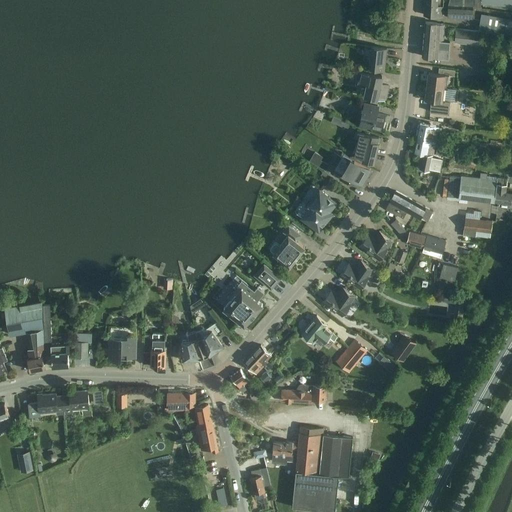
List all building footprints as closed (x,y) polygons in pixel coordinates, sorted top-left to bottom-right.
[(443,16),(443,9),(443,0),(425,0),(425,15),(443,16)] [(481,7),(481,3),(480,0),(450,0),(450,5),(448,4),(447,16),(472,18),(473,6),(481,7)] [(479,31),(503,35),(511,36),(511,18),(506,18),(481,14),(478,30),(479,31)] [(448,59),(450,35),(444,35),(445,24),(441,23),(436,23),(425,22),(422,56),(433,57),(438,57),(438,58),(448,59)] [(456,29),(455,42),(470,43),(478,44),(479,32),(479,31),(478,30),(478,31),(474,30),(456,29)] [(385,70),(387,48),(372,46),(370,68),(385,70)] [(443,87),(444,87),(445,75),(449,75),(454,76),(455,69),(439,67),(438,73),(428,72),(426,85),(443,87)] [(388,85),(380,83),(382,76),(359,71),(361,72),(358,82),(361,83),(360,85),(364,85),(365,84),(368,84),(365,94),(385,99),(385,98),(388,85)] [(445,87),(444,87),(443,87),(426,85),(425,98),(431,99),(429,111),(448,114),(450,101),(442,100),(442,96),(444,96),(445,87)] [(381,129),(384,114),(376,112),(378,106),(365,103),(360,124),(381,129)] [(421,124),(417,139),(435,143),(438,127),(421,124)] [(379,137),(358,131),(357,132),(360,133),(358,140),(352,152),(355,153),(354,155),(364,157),(363,160),(373,162),(374,162),(373,162),(378,143),(378,144),(378,143),(376,142),(377,137),(379,137)] [(417,139),(415,152),(422,153),(419,168),(429,170),(429,169),(440,171),(442,158),(432,156),(432,155),(434,148),(435,143),(417,139)] [(438,143),(436,154),(442,156),(442,155),(444,145),(445,144),(439,142),(438,143)] [(312,157),(309,161),(325,170),(327,168),(329,164),(321,159),(323,156),(315,151),(312,157)] [(362,183),(370,169),(344,154),(336,168),(362,183)] [(284,156),(282,159),(282,162),(285,164),(288,164),(290,161),(289,158),(287,156),(284,156)] [(326,182),(331,177),(324,171),(319,177),(326,182)] [(436,185),(435,195),(446,196),(459,198),(495,202),(495,201),(495,197),(496,197),(498,180),(497,180),(487,179),(479,178),(461,176),(445,174),(443,186),(436,185)] [(495,201),(511,203),(511,193),(511,191),(505,191),(507,178),(497,177),(497,180),(498,180),(496,197),(495,197),(495,201)] [(327,213),(336,202),(318,188),(306,204),(303,201),(295,211),(301,216),(319,230),(330,216),(327,213)] [(433,211),(396,191),(387,208),(397,213),(401,206),(427,221),(433,211)] [(490,238),(492,221),(465,217),(463,234),(470,235),(490,238)] [(402,235),(407,231),(395,219),(391,224),(402,235)] [(305,247),(296,240),(301,235),(289,225),(284,231),(288,235),(280,245),(277,242),(274,243),(270,248),(271,250),(274,253),(290,266),(305,247)] [(424,247),(427,236),(410,231),(407,242),(424,247)] [(392,240),(380,232),(380,233),(375,239),(369,235),(369,234),(368,234),(366,237),(364,237),(363,239),(362,241),(362,242),(360,245),(361,246),(361,245),(379,259),(387,248),(387,247),(387,248),(386,247),(391,240),(391,241),(392,240)] [(427,236),(424,247),(442,252),(445,241),(427,236)] [(396,246),(392,256),(396,258),(395,259),(399,261),(403,263),(408,251),(396,246)] [(373,269),(362,261),(361,261),(356,268),(350,263),(349,263),(347,266),(347,265),(345,266),(345,267),(344,268),(343,269),(343,271),(341,274),(342,274),(360,287),(360,288),(369,277),(368,276),(367,276),(372,269),(373,269)] [(443,263),(440,277),(449,280),(448,283),(454,284),(455,280),(458,266),(443,263)] [(280,278),(264,264),(255,274),(271,288),(280,278)] [(225,306),(224,307),(225,307),(244,324),(244,325),(245,324),(251,317),(251,318),(256,312),(256,311),(262,305),(262,304),(262,303),(261,303),(258,300),(264,293),(258,287),(255,290),(251,294),(243,287),(242,286),(245,283),(241,279),(237,275),(233,279),(241,287),(236,293),(236,294),(235,293),(231,298),(230,299),(231,299),(225,306)] [(164,282),(163,289),(172,289),(173,283),(173,279),(164,279),(164,282)] [(355,296),(344,288),(343,288),(339,295),(332,290),(331,290),(329,293),(329,292),(328,293),(327,294),(326,295),(325,296),(325,298),(323,301),(324,301),(342,314),(342,315),(343,315),(351,304),(350,303),(349,303),(354,296),(355,296)] [(444,301),(455,303),(457,294),(445,293),(444,301)] [(193,303),(190,305),(192,313),(197,310),(201,307),(206,303),(202,297),(197,300),(193,303)] [(42,300),(5,307),(10,334),(25,332),(30,357),(45,355),(42,300)] [(50,305),(43,305),(45,343),(52,342),(50,305)] [(329,346),(337,337),(325,326),(327,324),(317,315),(302,332),(312,341),(315,338),(322,344),(324,342),(329,346)] [(202,329),(195,331),(197,337),(204,355),(204,357),(206,357),(210,355),(223,346),(217,338),(225,333),(217,321),(203,330),(202,329)] [(289,325),(285,328),(291,334),(295,331),(289,325)] [(188,340),(181,341),(183,361),(199,359),(204,357),(204,355),(197,337),(195,331),(188,334),(188,340)] [(92,342),(92,333),(75,332),(75,358),(88,358),(88,342),(92,342)] [(144,334),(144,349),(152,349),(152,351),(151,363),(151,366),(153,366),(154,367),(157,367),(159,366),(165,366),(165,350),(171,350),(171,335),(166,335),(166,333),(152,333),(152,334),(144,334)] [(136,357),(136,335),(128,334),(128,337),(109,336),(109,338),(108,338),(107,339),(106,339),(106,340),(105,341),(105,342),(105,343),(105,344),(106,345),(107,346),(108,346),(109,346),(109,359),(128,359),(128,357),(136,357)] [(404,361),(417,343),(404,334),(391,352),(404,361)] [(354,339),(336,360),(349,371),(354,365),(366,349),(354,339)] [(51,344),(52,367),(69,366),(68,351),(70,351),(69,343),(66,343),(51,344)] [(253,353),(265,365),(268,362),(266,361),(271,355),(261,345),(253,353)] [(257,374),(265,365),(253,353),(244,362),(257,374)] [(30,357),(28,358),(30,370),(45,368),(43,357),(45,357),(45,355),(30,357)] [(239,388),(249,380),(240,369),(230,376),(239,388)] [(260,377),(265,382),(271,377),(266,371),(260,377)] [(280,373),(274,378),(277,382),(284,377),(280,373)] [(325,401),(327,386),(314,385),(305,384),(303,383),(298,384),(297,389),(297,390),(282,389),(281,399),(281,400),(310,402),(310,400),(325,401)] [(235,385),(229,389),(233,394),(239,390),(235,385)] [(64,396),(65,411),(73,410),(72,406),(89,404),(87,389),(70,391),(70,395),(64,396)] [(102,390),(92,391),(94,404),(103,403),(102,390)] [(195,409),(195,392),(168,393),(167,407),(172,407),(172,409),(185,409),(185,412),(195,409)] [(28,396),(29,402),(28,402),(30,415),(40,414),(40,410),(57,408),(57,412),(65,411),(64,396),(56,397),(56,393),(38,394),(28,396)] [(127,393),(116,393),(117,406),(122,406),(122,400),(127,399),(127,393)] [(0,417),(9,414),(4,403),(0,405),(0,417)] [(218,448),(208,405),(195,408),(199,426),(197,426),(202,450),(212,447),(213,453),(219,451),(218,448)] [(22,416),(17,418),(20,426),(25,424),(22,416)] [(272,452),(272,462),(287,464),(287,460),(297,461),(296,471),(292,507),(321,510),(321,511),(335,511),(339,475),(349,476),(353,437),(323,434),(324,428),(300,425),(300,432),(299,443),(293,442),(286,441),(286,443),(274,441),(272,452)] [(29,451),(17,454),(21,472),(33,469),(29,451)] [(253,476),(250,477),(254,493),(256,499),(260,498),(266,497),(264,490),(265,490),(264,486),(271,484),(270,481),(266,467),(259,468),(261,475),(253,476)]
